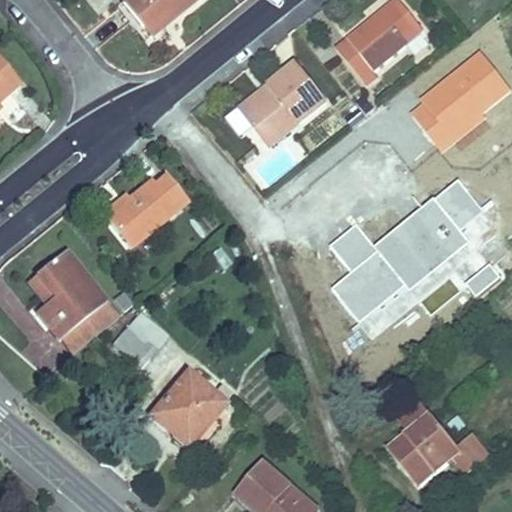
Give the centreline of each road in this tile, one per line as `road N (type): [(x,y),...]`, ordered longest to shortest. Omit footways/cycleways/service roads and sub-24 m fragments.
road 1 (residential): [(0,239),(90,162),(126,115)]
road 2 (residential): [(156,94),(254,220)]
road 3 (residential): [(126,115),(67,140),(0,196)]
road 4 (residential): [(126,115),(28,0)]
road 5 (residential): [(156,94),(273,0)]
road 6 (secondary): [(106,511),(0,419)]
